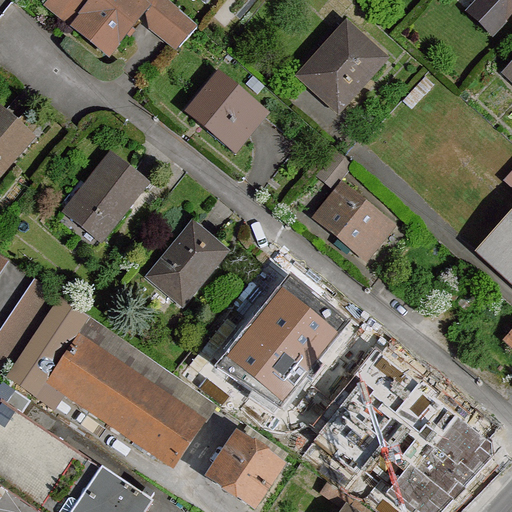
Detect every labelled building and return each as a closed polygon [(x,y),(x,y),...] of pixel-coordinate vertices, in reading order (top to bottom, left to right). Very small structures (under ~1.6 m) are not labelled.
[(141,14),(146,8),(135,0),(64,0),(83,16),(86,12),(92,16),(80,31),(108,54),(141,14)] [(150,0),(135,0),(146,8),(152,1),(150,0)] [(153,0),(152,1),(146,8),(141,14),(177,45),(195,24),(166,0),(153,0)] [(511,0),(494,0),(507,12),(511,6),(511,0)] [(83,16),(74,26),(80,31),(92,16),(86,12),(83,16)] [(350,31),(309,76),(343,108),(384,63),(350,31)] [(219,81),(193,114),(230,144),(241,130),(247,135),(262,115),(219,81)] [(0,112),(0,166),(27,136),(0,112)] [(252,138),(247,135),(241,130),(230,144),(227,148),(238,156),(252,138)] [(511,154),(490,178),(511,198),(511,154)] [(336,155),(318,176),(334,189),(351,168),(336,155)] [(143,183),(112,158),(87,188),(89,190),(68,214),(96,238),(143,183)] [(341,184),(317,215),(366,254),(390,222),(341,184)] [(511,209),(477,247),(511,279),(511,209)] [(223,254),(192,227),(169,254),(174,258),(156,279),(183,302),(223,254)] [(0,273),(11,258),(0,251),(0,273)] [(353,324),(290,276),(219,368),(280,415),(308,379),(313,383),(325,367),(322,365),(353,324)] [(3,376),(30,393),(83,315),(56,297),(3,376)] [(77,338),(198,420),(212,400),(171,370),(91,315),(77,338)] [(77,338),(48,380),(169,463),(198,420),(77,338)] [(445,511),(495,460),(491,438),(378,349),(313,431),(339,451),(333,459),(358,478),(385,445),(410,465),(389,492),(414,511),(445,511)] [(139,494),(0,401),(0,484),(42,511),(142,511),(149,501),(147,500),(152,492),(143,487),(139,494)] [(234,437),(209,474),(248,501),(273,464),(234,437)] [(316,491),(343,508),(344,507),(352,496),(325,478),(316,491)] [(344,507),(352,511),(374,511),(352,496),(344,507)]
